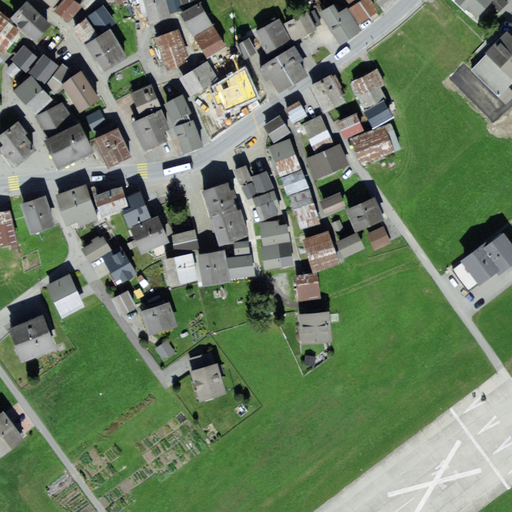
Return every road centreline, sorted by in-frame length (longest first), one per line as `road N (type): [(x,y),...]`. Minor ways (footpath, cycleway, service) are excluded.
road 1 (residential): [(304,83),(511,382)]
road 2 (track): [(327,511),(507,375)]
road 3 (primary): [(304,83),(219,145),(142,171)]
road 4 (residential): [(103,511),(0,368)]
road 5 (residential): [(60,27),(97,74),(142,171)]
road 6 (residential): [(75,255),(166,379)]
road 7 (primary): [(409,0),(304,83)]
